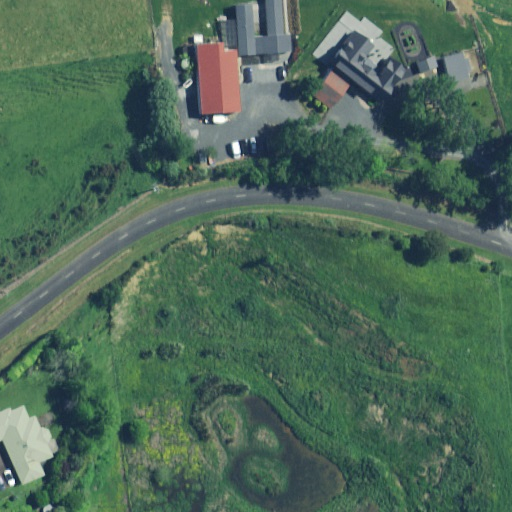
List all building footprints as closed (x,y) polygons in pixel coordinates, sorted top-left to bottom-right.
[(223,48),(238,47),(239,56),(291,52),(290,34),(284,34),(281,0),(264,0),(266,15),(252,17),(251,4),(234,6),(236,21),(221,22),(223,48)] [(371,47),(352,32),(327,63),(377,103),(403,71),(387,58),(374,75),(358,63),(371,47)] [(218,51),(218,44),(194,45),(198,115),(238,112),(235,50),(218,51)] [(465,57),(461,58),(460,54),(441,58),(447,84),(461,81),(467,79),(466,74),(469,73),(465,57)] [(418,74),(426,71),(429,77),(437,74),(435,68),(437,67),(433,58),(414,64),(418,74)] [(347,84),(329,71),(311,95),(329,109),(347,84)] [(486,84),(484,76),(471,79),(473,87),(486,84)] [(48,454),(56,451),(51,440),(46,442),(47,440),(47,439),(47,438),(47,436),(47,435),(47,434),(46,433),(45,431),(44,430),(43,429),(42,429),(41,428),(40,428),(38,428),(37,428),(32,417),(27,420),(21,406),(9,411),(8,409),(0,412),(0,439),(19,485),(41,476),(36,463),(49,457),(48,454)]
